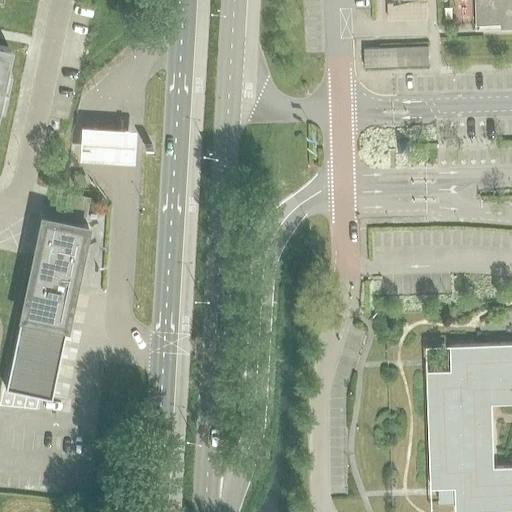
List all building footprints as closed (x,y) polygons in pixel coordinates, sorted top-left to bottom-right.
[(511,0),(394,0),(394,1),(397,0),(475,0),(476,29),(511,28),(511,0)] [(426,2),(388,3),(388,20),(427,19),(426,2)] [(364,53),(364,68),(394,67),(429,65),(428,46),(364,48),(364,53)] [(85,123),(80,123),(79,157),(88,157),(106,158),(127,159),(135,159),(136,125),(129,125),(108,124),(85,123)] [(85,175),(74,175),(73,185),(85,186),(85,178),(85,175)] [(85,217),(86,213),(86,212),(89,198),(67,193),(63,212),(85,217)] [(41,216),(5,388),(51,398),(53,389),(57,370),(60,353),(64,335),(68,316),(72,300),(87,225),(41,216)] [(511,511),(511,342),(451,344),(451,369),(427,370),(431,487),(455,486),(456,511),(511,508),(511,511)]
